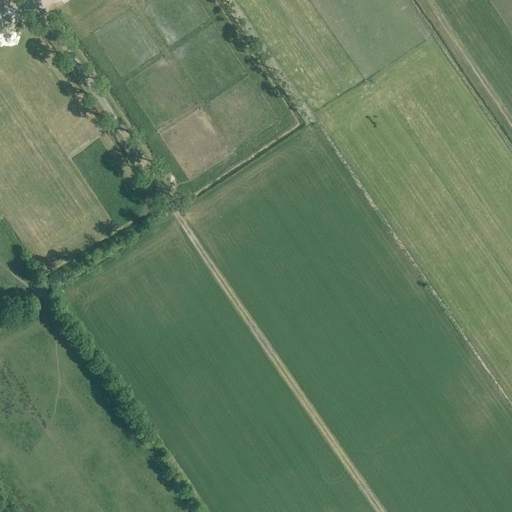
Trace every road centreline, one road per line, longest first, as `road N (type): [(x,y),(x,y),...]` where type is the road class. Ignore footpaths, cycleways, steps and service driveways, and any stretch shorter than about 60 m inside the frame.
road 1 (track): [(30,0),(379,511)]
road 2 (track): [(428,0),(511,124)]
